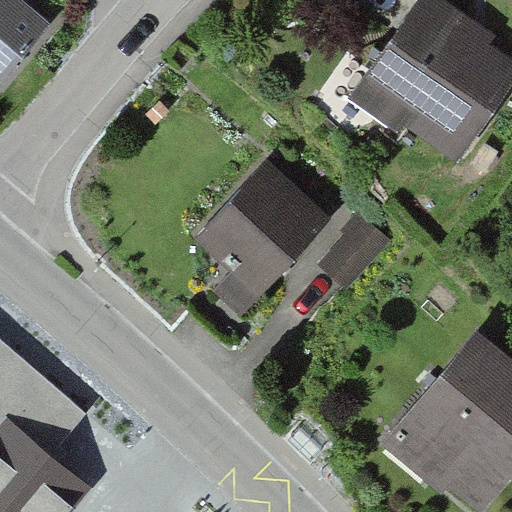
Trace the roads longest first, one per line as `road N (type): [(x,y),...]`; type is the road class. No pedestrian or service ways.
road 1 (tertiary): [(282,511),(0,253)]
road 2 (residential): [(0,179),(155,0)]
